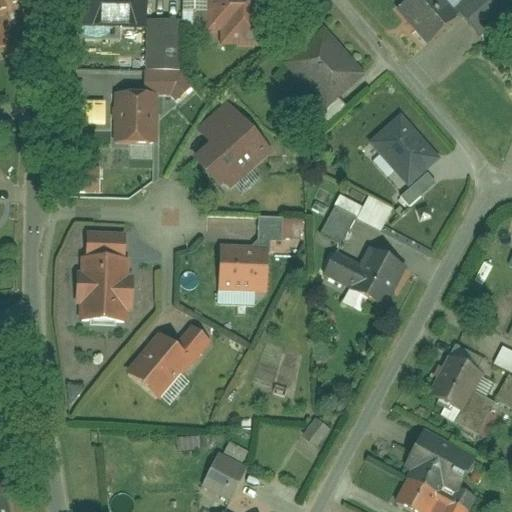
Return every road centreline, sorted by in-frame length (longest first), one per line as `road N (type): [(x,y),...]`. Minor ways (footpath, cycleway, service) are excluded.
road 1 (residential): [(495,194),(320,511)]
road 2 (residential): [(40,0),(32,312)]
road 3 (residential): [(333,0),(495,194)]
road 4 (residential): [(32,312),(59,511)]
